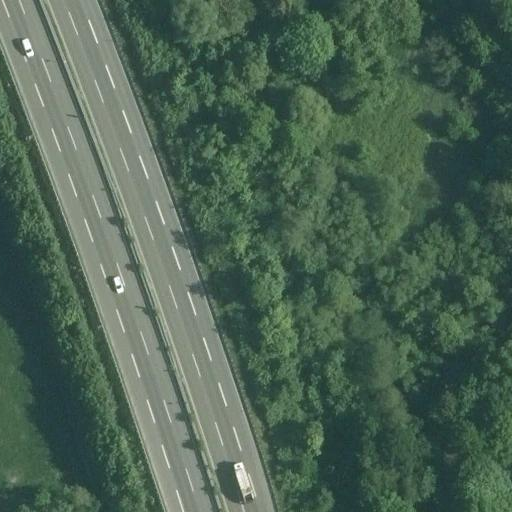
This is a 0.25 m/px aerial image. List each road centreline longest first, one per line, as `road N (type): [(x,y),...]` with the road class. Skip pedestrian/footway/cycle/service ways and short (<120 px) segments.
road 1 (motorway): [(25,0),(131,280),(207,511)]
road 2 (motorway): [(249,511),(136,170),(70,0)]
